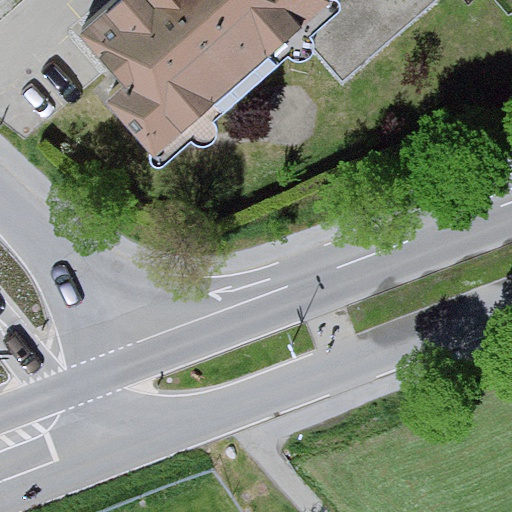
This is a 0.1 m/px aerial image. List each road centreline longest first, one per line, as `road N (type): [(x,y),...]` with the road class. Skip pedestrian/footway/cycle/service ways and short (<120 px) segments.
road 1 (tertiary): [(121,449),(511,305)]
road 2 (tertiary): [(511,226),(137,370)]
road 3 (unclassified): [(137,370),(78,281),(0,201)]
road 4 (tertiary): [(0,496),(121,449)]
